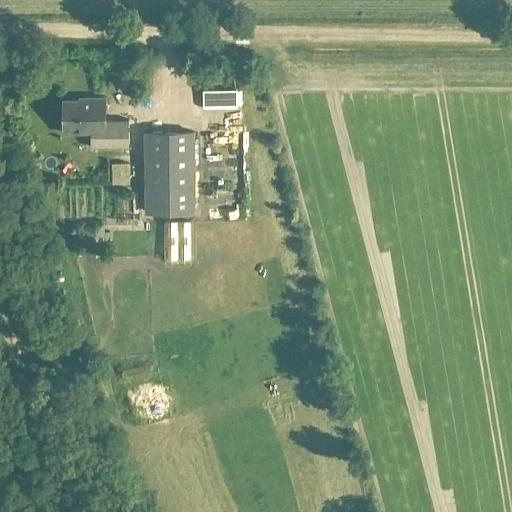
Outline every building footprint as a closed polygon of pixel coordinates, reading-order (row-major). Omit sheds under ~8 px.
[(206,107),(241,106),(241,88),(206,89),(206,107)] [(79,100),(62,100),(63,132),(93,132),(93,146),(91,146),(91,147),(128,147),(128,145),(126,145),(126,120),(128,120),(128,118),(105,119),(104,98),(79,99),(79,100)] [(194,130),(146,131),(147,211),(195,210),(194,130)] [(114,162),(115,183),(133,182),(132,161),(114,162)] [(172,237),(173,218),(160,218),(159,236),(172,237)] [(104,256),(104,226),(82,226),(82,256),(104,256)]
